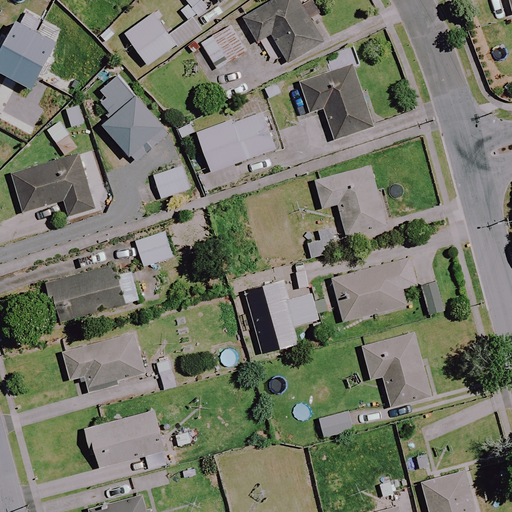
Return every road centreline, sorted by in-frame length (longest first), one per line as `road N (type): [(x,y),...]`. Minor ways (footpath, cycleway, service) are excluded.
road 1 (residential): [(470,158),(442,62),(413,0)]
road 2 (residential): [(511,316),(470,158)]
